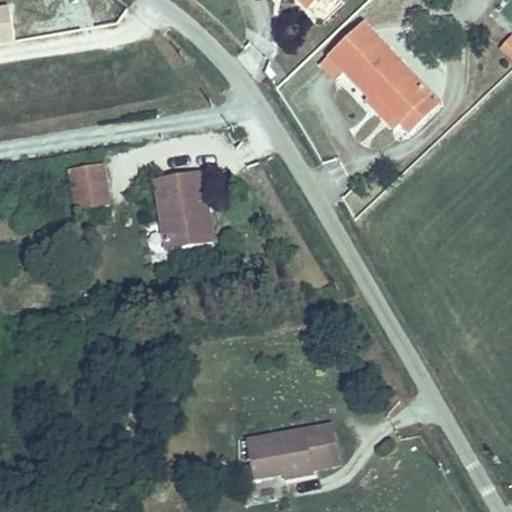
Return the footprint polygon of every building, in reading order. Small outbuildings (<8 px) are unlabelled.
[(0,45),(16,42),(11,9),(0,10),(0,45)] [(333,53),(367,85),(368,86),(395,112),(424,84),(364,24),(333,53)] [(511,38),(503,49),(511,57),(511,38)] [(255,80),(265,74),(254,55),(244,61),(255,80)] [(368,86),(367,85),(357,95),(384,122),(395,112),(368,86)] [(338,158),(317,168),(333,200),(353,190),(338,158)] [(107,168),(73,173),(79,215),(114,209),(107,168)] [(165,247),(202,243),(200,226),(214,224),(209,190),(213,188),(210,171),(156,178),(165,247)] [(200,226),(202,243),(217,241),(214,224),(200,226)] [(333,434),(246,448),(253,486),(283,481),(284,488),(317,482),(316,474),(340,471),(333,434)]
